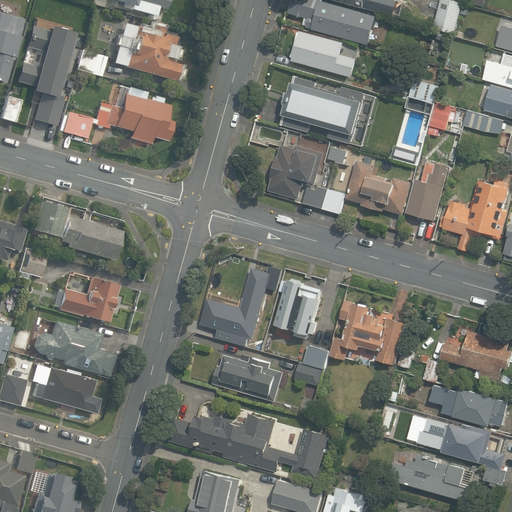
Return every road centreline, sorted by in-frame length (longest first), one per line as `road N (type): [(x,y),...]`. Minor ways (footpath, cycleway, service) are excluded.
road 1 (residential): [(199,208),(511,295)]
road 2 (secondary): [(199,208),(127,457)]
road 3 (secondary): [(256,0),(199,208)]
road 4 (residential): [(0,152),(199,208)]
road 5 (residential): [(127,457),(0,422)]
